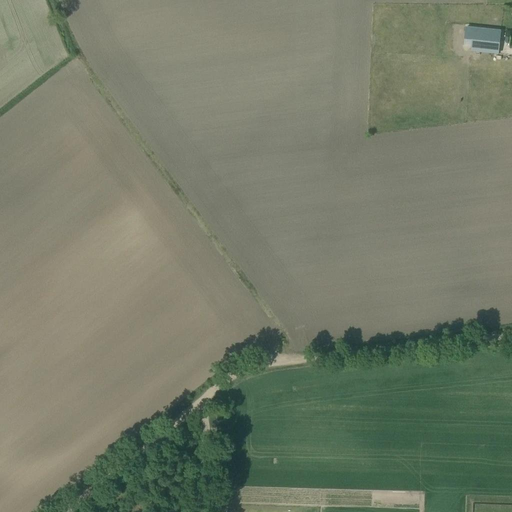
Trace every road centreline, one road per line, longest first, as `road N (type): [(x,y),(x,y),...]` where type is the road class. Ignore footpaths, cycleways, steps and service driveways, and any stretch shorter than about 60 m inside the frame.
road 1 (track): [(205,397),(228,377),(282,359),(511,334)]
road 2 (track): [(58,511),(205,397)]
